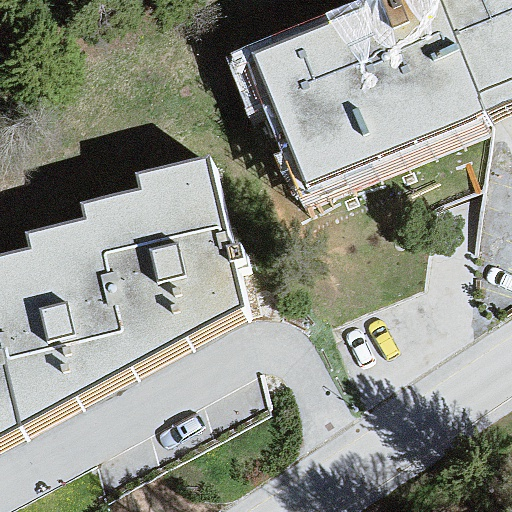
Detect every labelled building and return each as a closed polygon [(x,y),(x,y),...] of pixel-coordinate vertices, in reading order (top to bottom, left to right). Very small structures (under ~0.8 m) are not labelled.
[(511,0),(470,0),(436,14),(489,146),(511,137),(511,0)] [(308,219),(489,146),(436,14),(253,87),(308,219)] [(208,170),(97,226),(134,390),(241,331),(208,170)] [(0,277),(0,357),(19,451),(134,390),(97,226),(0,277)] [(0,461),(19,451),(0,357),(0,461)]
